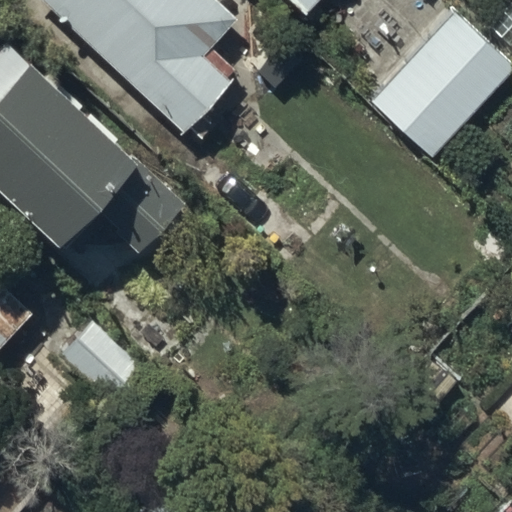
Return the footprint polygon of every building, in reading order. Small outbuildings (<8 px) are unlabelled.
[(53,0),(186,125),(237,71),(229,63),(235,57),(210,34),(237,6),(231,0),(53,0)] [(455,4),(370,93),(427,147),(511,58),(455,4)] [(0,177),(78,252),(106,223),(144,258),(171,230),(137,198),(155,179),(124,150),(133,141),(4,18),(0,23),(0,177)] [(0,260),(0,321),(25,296),(0,272),(0,269),(5,265),(0,260)] [(88,313),(58,346),(125,408),(155,376),(88,313)] [(511,511),(511,505),(508,501),(496,511),(511,511)]
